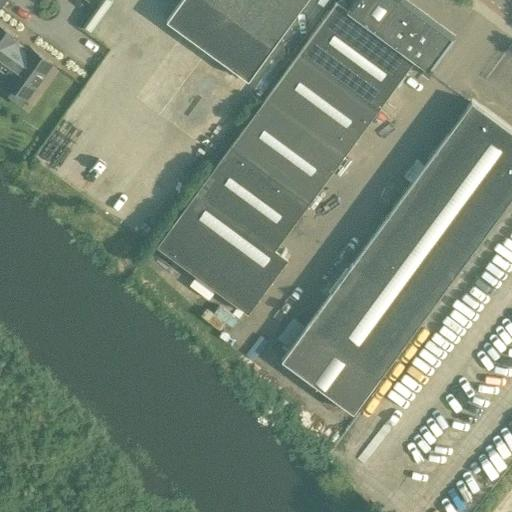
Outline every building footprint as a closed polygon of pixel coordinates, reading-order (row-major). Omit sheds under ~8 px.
[(336,2),(224,154),(156,246),(247,314),(287,259),(274,249),(413,61),(423,67),(420,71),(427,76),(432,69),(430,67),(452,37),(401,0),(356,0),(350,9),(348,7),(345,9),(336,2)] [(181,0),(167,20),(248,80),(271,49),(306,0),(181,0)] [(0,72),(1,73),(13,57),(9,54),(8,50),(17,38),(0,25),(0,72)] [(13,57),(1,73),(5,76),(2,81),(27,100),(52,64),(30,48),(21,59),(17,60),(13,57)] [(387,214),(459,267),(511,195),(511,131),(471,101),(387,214)] [(108,151),(82,134),(81,135),(71,128),(45,167),(81,191),(108,151)] [(123,162),(94,201),(115,216),(144,177),(123,162)] [(459,267),(387,214),(304,328),(376,380),(459,267)]
